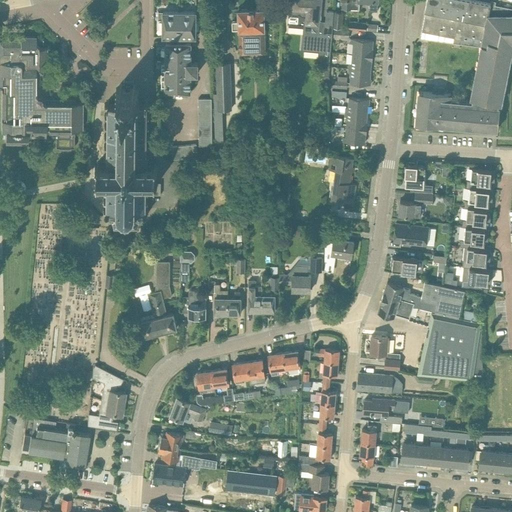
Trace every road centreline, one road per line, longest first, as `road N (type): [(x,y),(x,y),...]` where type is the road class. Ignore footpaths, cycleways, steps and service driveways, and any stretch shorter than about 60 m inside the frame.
road 1 (unclassified): [(134,492),(145,411),(166,368),(352,317)]
road 2 (residential): [(146,0),(146,65),(113,66),(89,52),(42,0)]
road 3 (unclassified): [(352,317),(376,262),(391,148)]
road 4 (residential): [(343,474),(352,317)]
road 5 (residential): [(509,155),(502,216),(511,304)]
road 6 (unclassified): [(391,148),(402,0)]
road 7 (residential): [(134,492),(0,473)]
